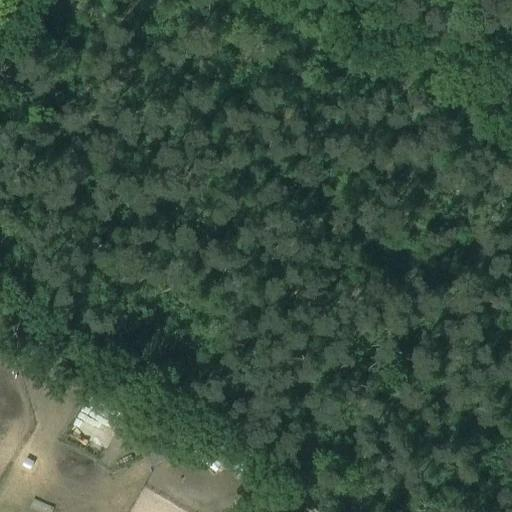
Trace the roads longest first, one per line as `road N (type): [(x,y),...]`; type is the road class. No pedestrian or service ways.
road 1 (track): [(312,511),(211,428),(33,310),(13,310),(0,324)]
road 2 (track): [(511,108),(348,0)]
